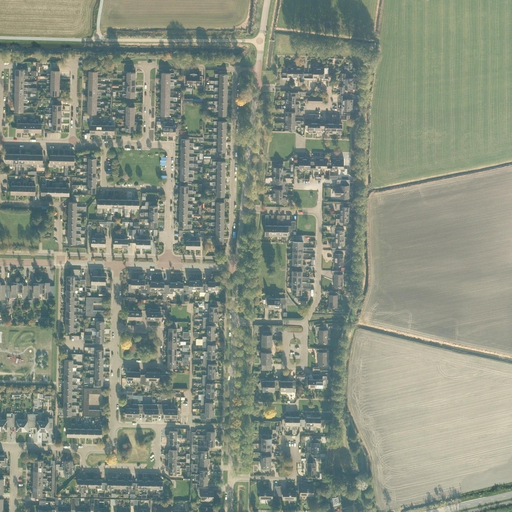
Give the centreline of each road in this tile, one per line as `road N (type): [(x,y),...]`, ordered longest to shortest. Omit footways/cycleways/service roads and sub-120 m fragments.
road 1 (residential): [(235,68),(228,258),(236,262)]
road 2 (unclassified): [(261,41),(98,40)]
road 3 (residential): [(83,448),(83,468),(156,469),(157,426)]
road 4 (residential): [(114,363),(159,364),(160,329),(115,328)]
road 5 (tertiary): [(242,209),(256,87)]
